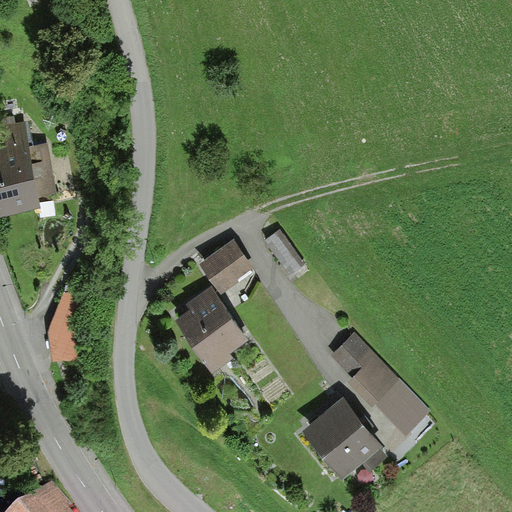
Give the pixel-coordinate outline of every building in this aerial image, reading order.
[(29,123),(0,129),(0,217),(42,207),(40,196),(57,192),(46,145),(35,148),(29,123)] [(281,228),(266,239),(292,275),(307,264),(281,228)] [(236,239),(199,263),(221,297),(258,273),(236,239)] [(191,310),(176,321),(214,373),(234,359),(231,355),(251,340),(212,287),(187,305),(191,310)] [(48,330),(54,360),(84,359),(80,293),(64,293),(48,330)] [(406,434),(429,411),(355,335),(333,357),(352,377),(347,381),(373,408),(377,405),(406,434)] [(380,448),(383,445),(361,419),(343,397),(302,432),(343,480),(363,463),(370,471),(388,456),(380,448)] [(75,511),(79,508),(50,476),(9,511),(75,511)]
